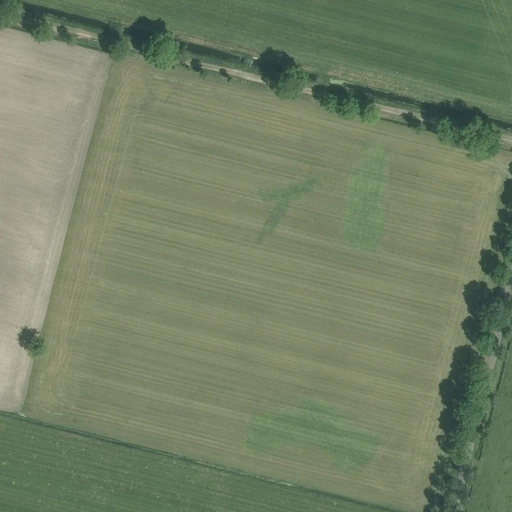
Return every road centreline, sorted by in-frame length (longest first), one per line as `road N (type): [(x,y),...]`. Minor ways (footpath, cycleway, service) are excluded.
road 1 (track): [(0,10),(511,135)]
road 2 (unclassified): [(450,511),(511,261)]
